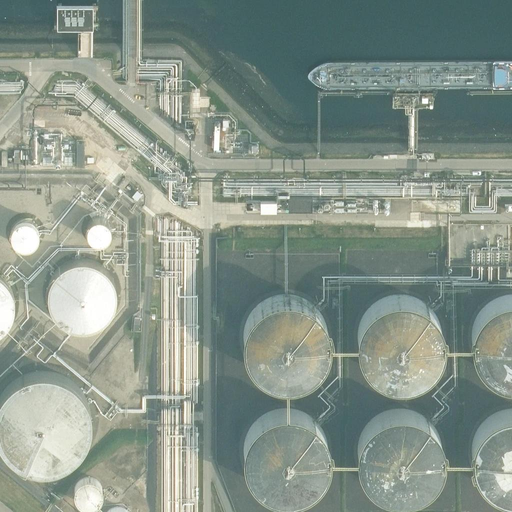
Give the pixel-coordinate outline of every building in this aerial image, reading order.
[(94,5),(57,5),(57,28),(94,28),(94,5)] [(125,177),(118,186),(123,189),(130,181),(125,177)] [(288,212),(312,212),(312,198),(288,198),(288,212)] [(250,211),(277,211),(277,200),(250,200),(250,211)] [(111,229),(111,227),(111,224),(110,221),(109,219),(107,217),(104,216),(101,215),(99,215),(96,215),(93,216),(91,218),(89,220),(88,223),(87,225),(87,228),(88,231),(89,233),(91,236),(93,237),(96,238),(99,239),(101,239),(104,238),(107,236),(109,234),(110,232),(111,229)] [(38,234),(39,231),(38,229),(37,226),(36,223),(34,221),(32,219),(30,218),(27,217),(24,217),(21,217),(19,218),(16,219),(14,221),(12,223),(11,226),(10,229),(10,231),(10,234),(11,237),(12,239),(14,242),(16,243),(18,245),(21,246),(24,246),(27,246),(30,245),(32,243),(34,242),(36,239),(37,237),(38,234)] [(128,256),(128,281),(140,281),(141,256),(128,256)] [(50,304),(53,310),(57,316),(63,320),(69,324),(76,326),(83,326),(90,325),(96,323),(102,319),(107,314),(111,309),(114,302),(115,295),(115,288),(113,281),(110,275),(106,269),(101,265),(94,262),(88,260),(81,259),(74,260),(67,262),(61,266),(56,271),(52,277),(49,283),(48,290),(48,297),(50,304)] [(0,328),(5,324),(9,318),(12,311),(13,305),(13,298),(11,291),(8,284),(4,279),(0,275),(0,328)] [(400,294),(384,298),(371,306),(361,319),(357,334),(357,348),(363,363),(373,374),(394,384),(409,384),(424,378),(439,365),(445,351),(447,335),(440,316),(430,304),(416,296),(400,294)] [(296,295),(286,295),(271,298),(258,306),(248,319),(243,337),(245,353),(252,367),(263,377),(270,381),(286,385),(301,383),(315,376),(326,365),(332,351),(333,335),(331,325),(323,311),(311,301),(296,295)] [(511,295),(496,300),(483,309),(475,322),(471,341),(474,356),(482,369),(497,380),(511,384),(511,295)] [(0,443),(6,452),(14,458),(23,463),(33,466),(43,467),(54,466),(63,462),(72,457),(79,450),(85,441),(89,432),(91,422),(91,411),(88,401),(84,392),(78,384),(70,377),(61,372),(51,369),(40,369),(30,370),(20,373),(12,379),(4,386),(0,392),(0,443)] [(511,409),(498,413),(486,423),(477,435),(474,453),(476,468),(484,481),(500,493),(511,496),(511,409)] [(305,413),(287,410),(272,412),(259,420),(249,431),(244,446),(244,461),(249,475),(261,488),(275,495),(290,497),(310,491),(321,481),(328,467),(330,449),(326,434),(317,422),(305,413)] [(414,413),(401,411),(386,413),(373,420),(363,432),(356,449),(357,464),(363,478),(373,490),(387,497),(402,499),(417,495),(424,491),(435,481),(442,468),(443,446),(437,432),(427,420),(414,413)] [(103,493),(103,490),(103,487),(102,484),(101,482),(99,480),(97,478),(94,477),(91,476),(89,475),(86,476),(83,477),(81,478),(78,480),(77,482),(75,484),(74,487),(74,490),(74,493),(75,495),(77,498),(78,500),(81,502),(83,503),(86,504),(89,504),(91,504),(94,503),(97,502),(99,500),(101,498),(102,495),(103,493)]
